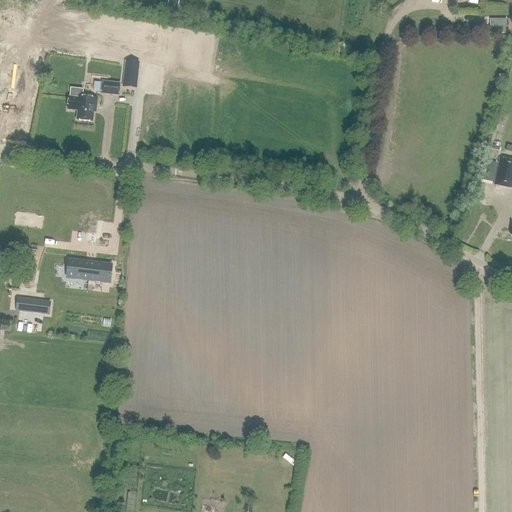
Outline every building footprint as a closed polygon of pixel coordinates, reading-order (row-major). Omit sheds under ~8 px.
[(38,14),(35,34),(57,38),(55,49),(89,54),(95,11),(52,4),(50,15),(38,14)] [(511,27),(511,26),(511,18),(493,18),(493,26),(485,26),(485,33),(511,33),(511,27)] [(135,88),(136,80),(124,79),(123,87),(135,88)] [(120,83),(101,81),(100,94),(119,96),(120,83)] [(67,110),(77,111),(76,120),(92,122),(94,108),(96,108),(97,99),(83,97),(83,90),(70,88),(70,97),(68,96),(67,110)] [(511,160),(499,158),(493,185),(511,188),(511,160)] [(64,266),(62,283),(106,288),(108,270),(89,268),(89,269),(83,268),(64,266)] [(33,288),(36,270),(26,269),(24,286),(33,288)] [(20,300),(18,312),(19,312),(27,313),(50,317),(52,305),(20,300)]
